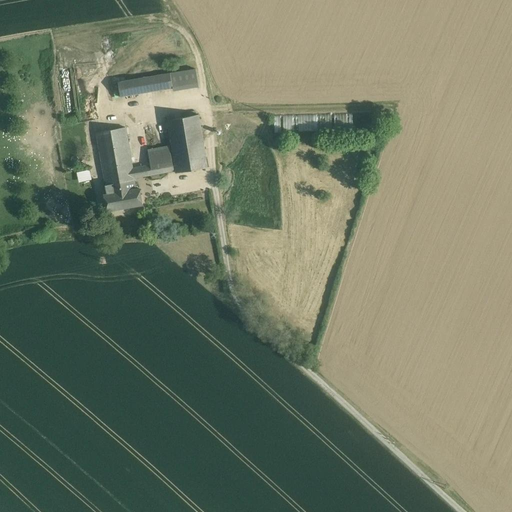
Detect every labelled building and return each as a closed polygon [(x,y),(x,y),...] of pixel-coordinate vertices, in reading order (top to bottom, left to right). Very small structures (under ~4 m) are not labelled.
[(196,69),(170,74),(173,88),(173,91),(199,87),(196,69)] [(170,74),(129,81),(131,95),(173,88),(170,74)] [(131,95),(129,81),(118,82),(121,97),(131,95)] [(352,113),(271,116),(271,132),(352,130),(352,113)] [(167,120),(176,173),(208,168),(199,115),(167,120)] [(106,185),(135,180),(134,178),(174,171),(169,146),(147,150),(150,165),(133,168),(126,127),(96,132),(106,185)] [(135,180),(106,185),(107,194),(104,195),(107,211),(142,205),(140,188),(136,189),(135,180)]
